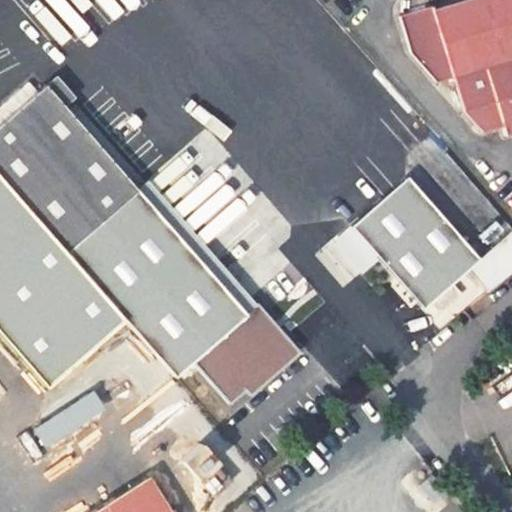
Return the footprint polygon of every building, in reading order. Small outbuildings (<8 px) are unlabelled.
[(511,0),(458,0),(396,18),(398,54),(423,82),(441,77),(451,112),(477,131),(496,126),(499,135),(511,130),(511,0)] [(0,119),(0,181),(120,320),(172,381),(191,365),(228,406),(246,392),(250,398),(300,354),(256,302),(243,314),(128,185),(39,84),(0,119)] [(120,320),(0,181),(0,340),(41,388),(120,320)] [(467,265),(397,184),(343,231),(415,313),(458,275),(468,266),(467,265)] [(468,266),(458,275),(479,298),(511,270),(511,232),(509,229),(467,265),(468,266)] [(92,391),(29,422),(37,439),(101,409),(92,391)] [(229,485),(197,449),(177,466),(211,502),(229,485)] [(164,511),(144,479),(90,511),(164,511)]
